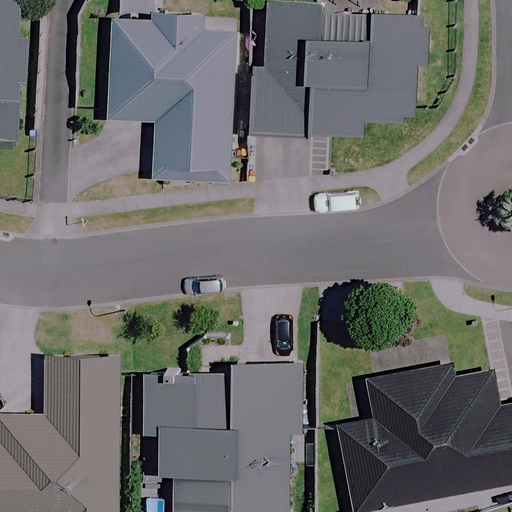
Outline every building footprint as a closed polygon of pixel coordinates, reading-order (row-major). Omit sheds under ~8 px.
[(0,0),(0,135),(14,136),(20,0),(0,0)] [(316,0),(261,0),(260,62),(252,62),(251,130),(362,133),(362,117),(410,118),(411,61),(422,61),(423,9),(368,8),(367,37),(316,36),(316,0)] [(116,121),(116,136),(150,136),(150,163),(229,165),(232,19),(202,18),(202,9),(107,7),(104,121),(116,121)] [(111,511),(114,352),(42,351),(41,413),(0,412),(0,511),(111,511)] [(511,402),(493,406),(484,356),(365,378),(372,416),(333,423),(349,511),(509,482),(511,481),(511,402)] [(291,367),(132,370),(133,433),(153,433),(154,471),(169,471),(169,511),(284,511),(284,432),(292,432),(291,367)]
